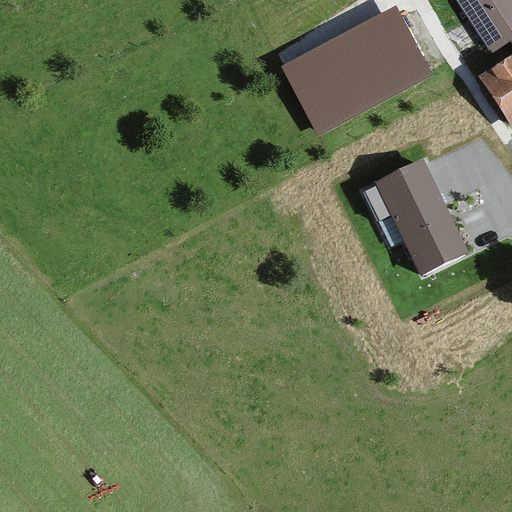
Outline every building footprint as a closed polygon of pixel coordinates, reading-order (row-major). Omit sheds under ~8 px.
[(511,0),(456,0),(487,51),(509,38),(511,35),(511,0)] [(284,64),(318,135),(436,79),(402,8),(284,64)] [(511,35),(509,38),(511,42),(511,51),(473,74),(507,131),(511,127),(511,35)] [(290,64),(316,48),(309,37),(283,53),(290,64)] [(419,170),(380,189),(424,279),(463,260),(419,170)]
